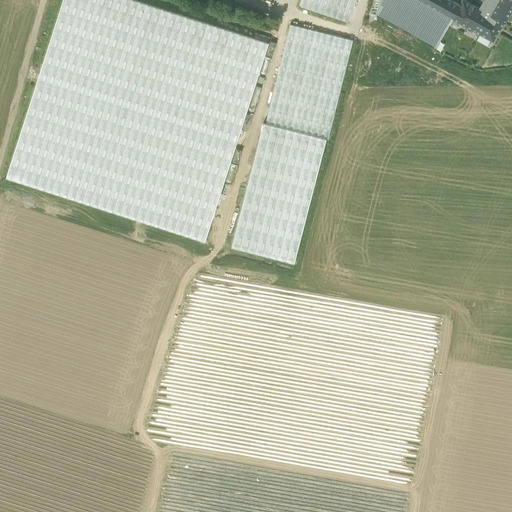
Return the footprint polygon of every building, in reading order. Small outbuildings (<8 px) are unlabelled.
[(62,0),(6,177),(204,241),(268,43),(134,0),(62,0)] [(300,0),(299,6),(347,22),(355,0),(300,0)] [(379,0),(376,13),(393,23),(401,9),(384,0),(379,0)] [(384,0),(401,9),(444,32),(451,19),(416,0),(384,0)] [(416,0),(451,19),(459,5),(449,0),(416,0)] [(464,0),(461,0),(459,5),(451,19),(493,42),(504,22),(481,10),(464,0)] [(511,0),(486,0),(481,10),(504,22),(511,7),(511,0)] [(444,32),(401,9),(393,23),(436,46),(444,32)] [(325,138),(327,139),(353,40),(290,24),(265,123),(325,138)] [(266,54),(271,56),(276,43),(270,41),(266,54)] [(260,73),(265,75),(270,58),(265,56),(260,73)] [(248,110),(254,112),(261,88),(256,86),(248,110)] [(242,129),(247,131),(253,114),(248,112),(242,129)] [(231,246),(294,262),(325,138),(265,123),(263,123),(231,246)] [(231,162),(237,164),(241,151),(236,149),(231,162)] [(225,181),(231,183),(236,166),(230,165),(225,181)]
